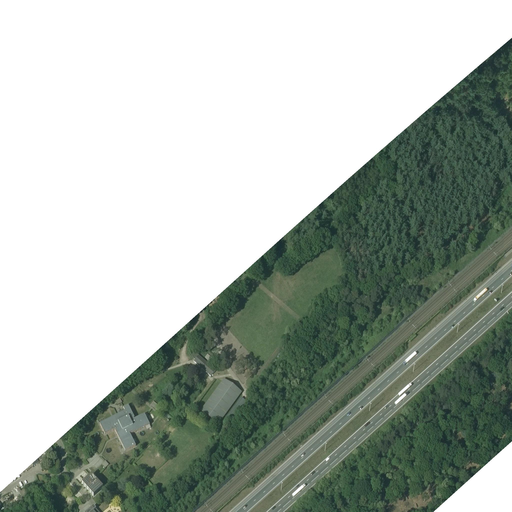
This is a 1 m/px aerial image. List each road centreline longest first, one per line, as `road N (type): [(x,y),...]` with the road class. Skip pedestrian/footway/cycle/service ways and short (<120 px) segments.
road 1 (motorway): [(511,271),(240,511)]
road 2 (motorway): [(270,511),(511,298)]
